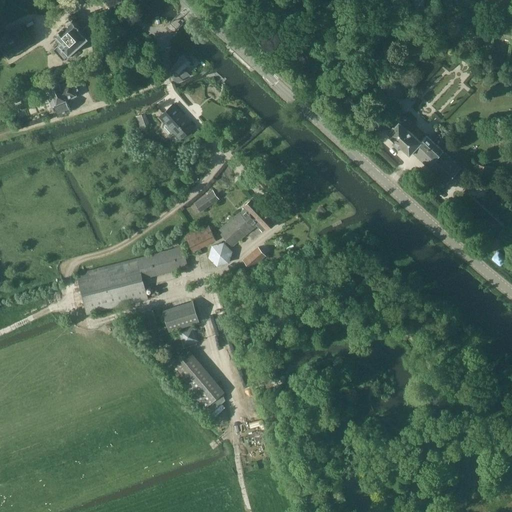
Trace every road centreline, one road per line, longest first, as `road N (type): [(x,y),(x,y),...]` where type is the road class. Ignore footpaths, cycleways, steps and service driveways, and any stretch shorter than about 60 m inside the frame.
road 1 (track): [(0,334),(67,301),(75,259),(121,248),(175,210),(222,148),(282,218),(199,294)]
road 2 (tertiary): [(511,293),(192,4)]
road 3 (track): [(248,511),(231,394),(199,294),(84,324),(67,301)]
road 4 (track): [(212,446),(40,511)]
road 5 (track): [(234,431),(212,446),(110,334)]
